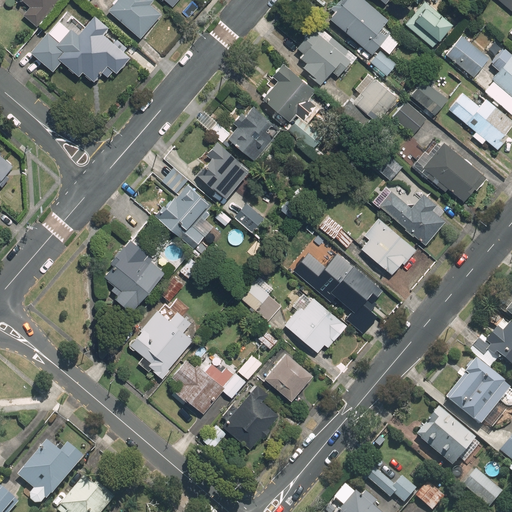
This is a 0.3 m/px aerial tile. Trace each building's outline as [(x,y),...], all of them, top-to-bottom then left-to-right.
[(21,0),(27,5),(20,13),(37,28),(62,0),(21,0)] [(152,0),(117,0),(108,10),(141,38),(162,14),(150,4),(152,0)] [(372,55),(379,47),(384,51),(392,41),(387,37),(378,30),(387,19),(364,0),(342,0),(328,18),(372,55)] [(453,25),(426,0),(404,23),(431,48),(453,25)] [(511,12),(511,0),(495,0),(510,14),(511,12)] [(108,28),(94,16),(78,34),(70,27),(58,42),(47,32),(30,53),(53,72),(61,62),(79,77),(83,73),(94,82),(102,72),(108,77),(113,71),(116,73),(130,57),(103,35),(108,28)] [(302,71),(322,86),(331,75),(338,80),(354,58),(313,26),(296,48),(302,52),(298,58),(307,64),(302,71)] [(486,59),(462,37),(446,53),(471,78),(486,59)] [(490,78),(493,80),(483,91),(511,116),(511,115),(511,52),(505,46),(490,63),(497,70),(490,78)] [(380,52),(370,63),(386,77),(396,66),(380,52)] [(284,63),(275,74),(278,76),(260,99),(291,124),(318,90),(284,63)] [(368,74),(355,88),(364,96),(356,105),(375,122),(396,98),(368,74)] [(424,78),(410,95),(435,116),(449,99),(424,78)] [(504,133),(511,122),(511,121),(486,100),(481,106),(463,91),(448,108),(497,150),(508,136),(504,133)] [(426,118),(406,100),(392,115),(413,133),(426,118)] [(248,106),(227,138),(259,160),(281,128),(248,106)] [(323,135),(300,117),(289,131),(312,149),(323,135)] [(215,142),(194,173),(230,196),(251,165),(215,142)] [(484,178),(442,142),(421,166),(463,203),(484,178)] [(0,179),(13,164),(0,153),(0,183),(2,181),(0,179)] [(204,210),(212,202),(175,169),(161,185),(175,197),(157,218),(174,234),(181,226),(200,243),(215,226),(206,218),(209,215),(204,210)] [(400,171),(373,204),(426,247),(453,214),(400,171)] [(263,221),(243,199),(230,212),(249,234),(263,221)] [(135,201),(125,211),(140,226),(150,215),(135,201)] [(329,215),(318,226),(334,241),(336,238),(346,248),(355,239),(329,215)] [(417,248),(380,216),(356,245),(393,277),(417,248)] [(165,273),(127,242),(115,256),(118,259),(104,277),(115,285),(111,290),(117,295),(114,299),(132,313),(165,273)] [(289,243),(278,260),(299,275),(310,258),(289,243)] [(194,254),(179,270),(189,279),(204,264),(194,254)] [(328,288),(357,311),(365,300),(374,307),(386,291),(349,262),(328,288)] [(253,280),(239,296),(268,322),(282,306),(253,280)] [(313,296),(286,328),(320,356),(346,324),(313,296)] [(169,320),(157,310),(139,331),(141,332),(128,347),(146,361),(143,365),(161,380),(169,371),(168,369),(193,340),(183,332),(191,324),(177,312),(169,320)] [(511,324),(506,319),(486,343),(477,335),(467,347),(490,366),(497,357),(511,369),(511,373),(511,375),(511,376),(511,324)] [(291,401),(312,375),(285,352),(263,379),(291,401)] [(261,363),(251,355),(237,371),(247,380),(261,363)] [(477,425),(481,420),(490,428),(506,410),(496,402),(498,400),(499,401),(499,402),(500,403),(501,404),(502,404),(503,405),(504,405),(505,406),(506,406),(507,406),(508,406),(510,406),(511,406),(511,405),(511,387),(510,387),(509,387),(474,357),(442,395),(477,425)] [(223,391),(225,388),(224,387),(223,386),(233,374),(226,368),(222,373),(212,364),(205,371),(197,365),(196,367),(186,359),(172,376),(181,384),(175,391),(204,414),(223,391)] [(235,373),(224,387),(225,388),(223,391),(232,399),(246,382),(235,373)] [(268,394),(257,385),(238,408),(232,403),(221,415),(227,420),(222,426),(249,449),(260,437),(262,439),(270,430),(267,428),(278,415),(262,401),(268,394)] [(452,467),(475,437),(436,406),(413,436),(452,467)] [(511,435),(500,452),(511,460),(511,435)] [(58,451),(45,440),(17,474),(47,499),(83,457),(66,442),(58,451)] [(361,477),(389,499),(392,494),(403,502),(413,489),(375,459),(361,477)] [(502,491),(474,467),(460,483),(488,507),(502,491)] [(57,511),(101,511),(114,498),(95,481),(92,484),(83,476),(58,504),(60,506),(56,511),(57,511)] [(444,496),(427,482),(416,495),(432,510),(444,496)] [(0,511),(8,511),(18,502),(0,486),(0,511)] [(378,511),(351,491),(334,511),(378,511)]
